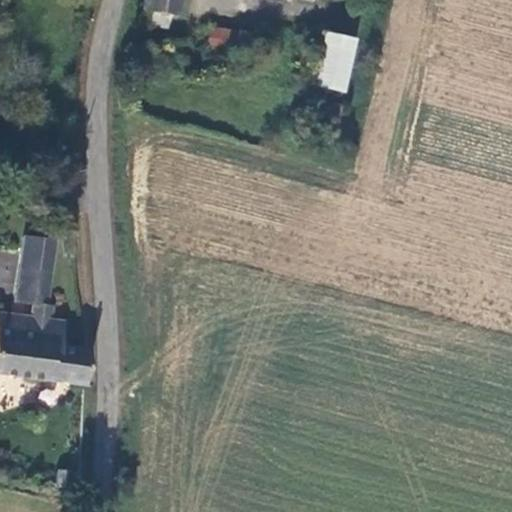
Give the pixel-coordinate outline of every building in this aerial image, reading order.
[(178,0),(139,0),(138,7),(150,10),(146,27),(164,31),(168,14),(175,15),(178,0)] [(239,31),(209,26),(205,54),(234,59),(239,31)] [(306,81),(342,90),(355,37),(319,28),(306,81)] [(54,242),(22,237),(13,302),(32,305),(44,307),(54,242)] [(32,319),(53,321),(54,309),(44,307),(32,305),(32,319)] [(0,376),(83,388),(88,352),(60,348),(62,324),(53,321),(32,319),(0,316),(0,376)] [(57,488),(71,489),(73,469),(59,468),(57,488)]
